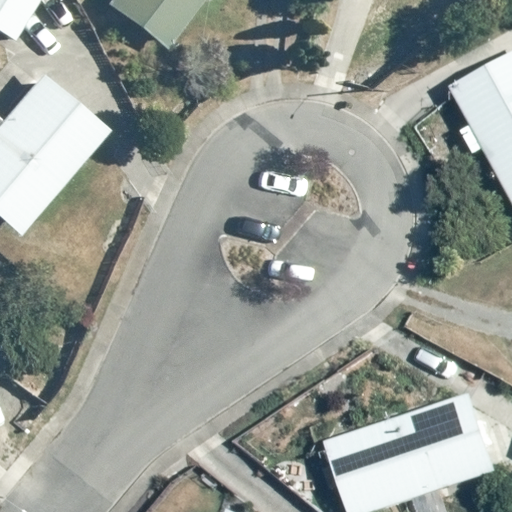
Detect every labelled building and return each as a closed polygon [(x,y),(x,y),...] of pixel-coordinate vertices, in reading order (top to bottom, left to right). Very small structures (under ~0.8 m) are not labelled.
[(30,0),(0,0),(0,35),(8,40),(30,0)] [(205,0),(101,0),(99,3),(160,54),(205,0)] [(472,157),(482,152),(511,205),(511,50),(446,89),(465,124),(456,129),(472,157)] [(98,134),(32,76),(0,113),(0,227),(10,236),(98,134)] [(494,474),(470,398),(324,444),(345,511),(425,511),(446,505),(442,491),(494,474)]
